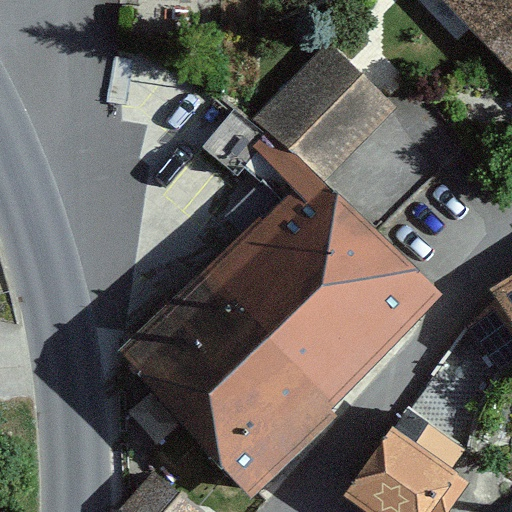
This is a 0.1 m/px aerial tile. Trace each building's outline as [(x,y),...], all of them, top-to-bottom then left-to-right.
[(441,0),(463,22),(485,0),(441,0)] [(511,0),(485,0),(463,22),(511,71),(511,0)] [(255,114),(331,187),(403,111),(347,59),(325,38),(255,114)] [(317,312),(381,247),(303,171),(242,111),(199,155),(235,190),(258,213),(237,233),(317,312)] [(286,343),(317,312),(237,233),(206,265),(175,297),(255,375),(286,343)] [(355,385),(437,302),(381,247),(317,312),(286,343),(342,398),(355,385)] [(511,268),(484,286),(511,342),(511,268)] [(196,434),(255,375),(175,297),(155,317),(137,300),(115,323),(122,330),(131,339),(116,355),(196,434)] [(277,464),(342,398),(286,343),(255,375),(196,434),(252,489),(277,464)] [(436,511),(461,479),(388,426),(338,493),(363,511),(436,511)] [(200,511),(151,470),(117,509),(121,511),(200,511)]
